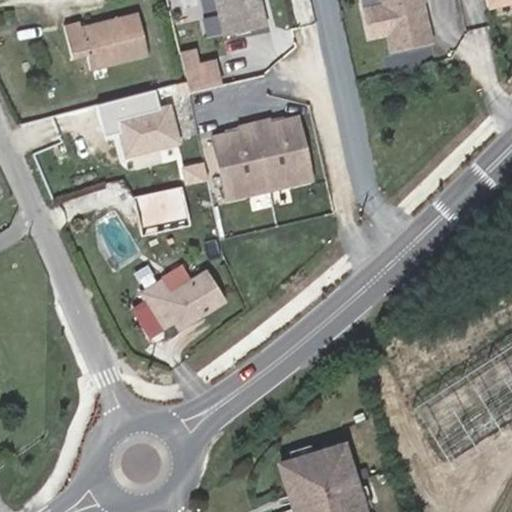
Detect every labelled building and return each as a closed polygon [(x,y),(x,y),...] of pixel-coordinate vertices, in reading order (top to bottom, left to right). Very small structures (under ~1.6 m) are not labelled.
[(252,0),(208,0),(217,36),(259,27),(252,0)] [(419,0),(377,0),(391,53),(431,43),(419,0)] [(134,15),(86,26),(75,29),(75,25),(60,28),(68,61),(84,58),(86,73),(106,68),(145,57),(134,15)] [(176,72),(189,69),(186,54),(172,58),(176,72)] [(182,97),(213,89),(207,65),(189,69),(176,72),(182,97)] [(174,102),(116,112),(123,154),(182,145),(174,102)] [(207,143),(219,201),(233,198),(234,203),(293,191),(292,186),(306,183),(294,125),(265,131),(265,127),(234,133),(235,137),(207,143)] [(306,183),(292,186),(293,191),(307,188),(306,183)] [(181,190),(163,193),(148,197),(150,217),(173,212),(182,210),(185,210),(181,190)] [(233,198),(219,201),(220,206),(234,203),(233,198)] [(146,206),(134,208),(136,220),(148,218),(146,206)] [(219,304),(200,276),(166,298),(158,284),(136,298),(159,332),(176,322),(178,320),(182,327),(182,328),(201,316),(219,304)] [(347,492),(336,461),(275,481),(285,511),(287,511),(298,508),(347,492)] [(335,497),(298,508),(299,511),(327,511),(339,508),(335,497)]
